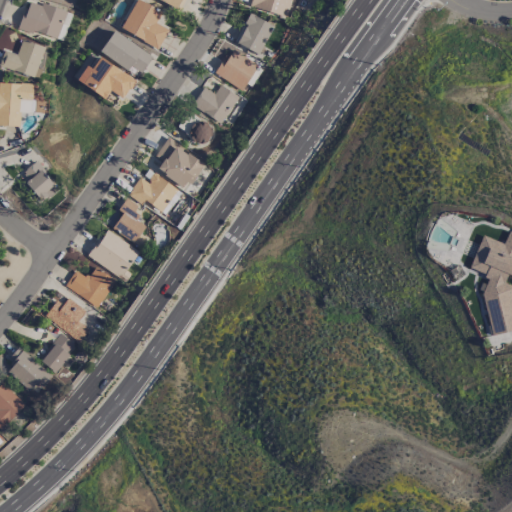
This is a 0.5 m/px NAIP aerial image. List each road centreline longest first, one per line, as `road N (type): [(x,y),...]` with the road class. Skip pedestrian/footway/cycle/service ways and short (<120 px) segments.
road 1 (primary): [(5,511),(60,463),(147,358),(398,0)]
road 2 (primary): [(361,0),(130,333),(76,403),(0,475)]
road 3 (residential): [(0,321),(220,0)]
